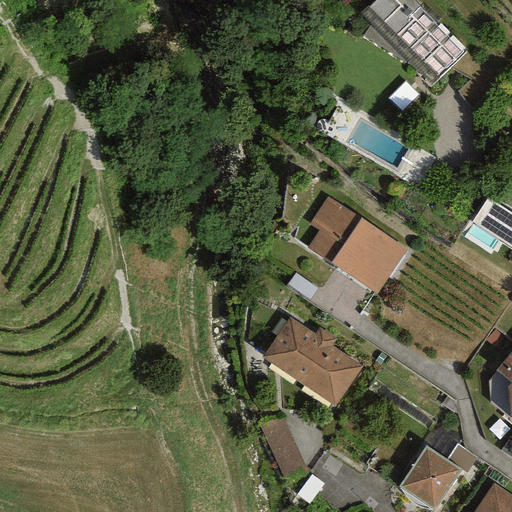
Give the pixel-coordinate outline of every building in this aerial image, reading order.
[(432,86),(465,52),(413,0),(375,0),(360,15),(370,25),(363,37),(406,63),(432,86)] [(376,294),(406,250),(327,197),(308,224),(318,231),(306,248),(376,294)] [(511,214),(487,198),(471,222),(511,248),(511,214)] [(334,407),(361,367),(331,345),(335,339),(318,328),(314,334),(289,317),(261,358),(334,407)] [(511,350),(496,370),(496,371),(510,382),(506,387),(509,418),(511,420),(511,350)] [(496,371),(487,381),(489,402),(509,418),(506,387),(510,382),(496,371)] [(258,424),(283,480),(307,473),(282,417),(258,424)] [(466,473),(476,458),(456,444),(446,460),(461,470),(466,473)] [(446,460),(425,446),(397,487),(433,511),(461,470),(446,460)] [(308,504),(323,484),(311,475),(296,495),(308,504)] [(511,511),(511,496),(492,483),(472,511),(511,511)]
